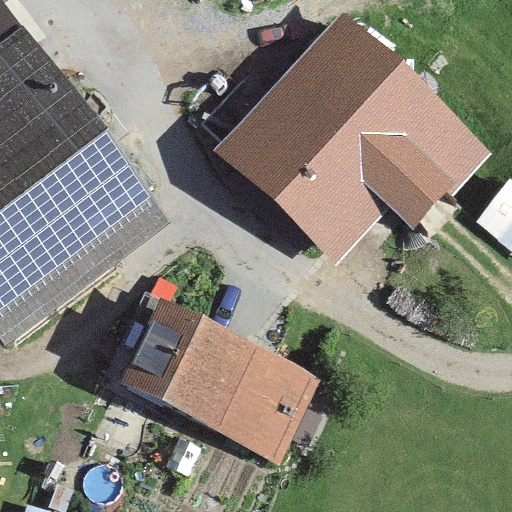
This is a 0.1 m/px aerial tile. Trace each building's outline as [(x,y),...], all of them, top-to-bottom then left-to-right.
[(347,19),(220,154),(337,264),(389,210),(416,236),(492,155),(347,19)] [(28,28),(0,48),(0,335),(8,346),(173,223),(28,28)] [(511,188),(490,217),(511,234),(511,188)] [(322,382),(162,304),(121,388),(280,466),(322,382)] [(68,511),(43,503),(40,511),(68,511)]
